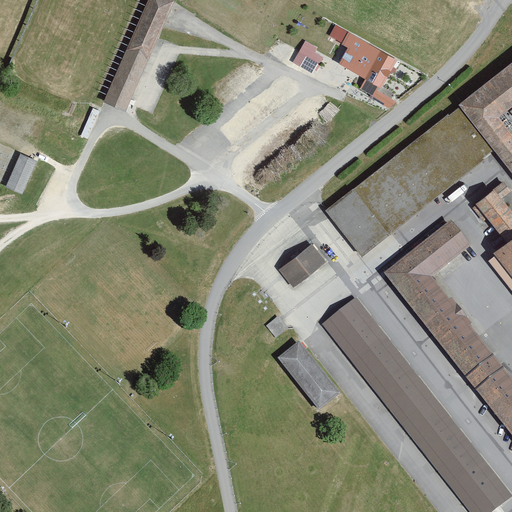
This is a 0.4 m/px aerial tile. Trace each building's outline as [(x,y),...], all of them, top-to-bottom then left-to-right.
[(146,0),(108,100),(130,109),(172,0),(146,0)] [(348,32),(336,25),(329,36),(341,43),(348,32)] [(397,61),(348,33),(342,44),(348,48),(339,63),(366,79),(360,89),(373,96),(372,99),(389,109),(397,102),(376,90),(379,86),(382,88),(391,72),(394,73),(396,69),(393,67),(397,61)] [(317,48),(306,41),(293,62),(312,74),(315,70),(317,71),(321,64),(320,64),(324,58),(315,52),(317,48)] [(497,149),(511,166),(511,63),(329,210),(364,254),(497,149)] [(24,192),(38,157),(22,151),(8,185),(24,192)] [(511,206),(497,187),(478,203),(509,242),(497,251),(511,269),(511,206)] [(472,247),(454,223),(388,275),(511,431),(511,379),(432,278),(472,247)] [(281,269),(295,286),(327,260),(314,243),(281,269)] [(492,511),(507,500),(352,304),(331,320),(482,511),(492,511)] [(277,337),(289,328),(280,316),(268,324),(277,337)] [(301,343),(281,359),(322,410),(342,394),(307,350),(301,343)]
